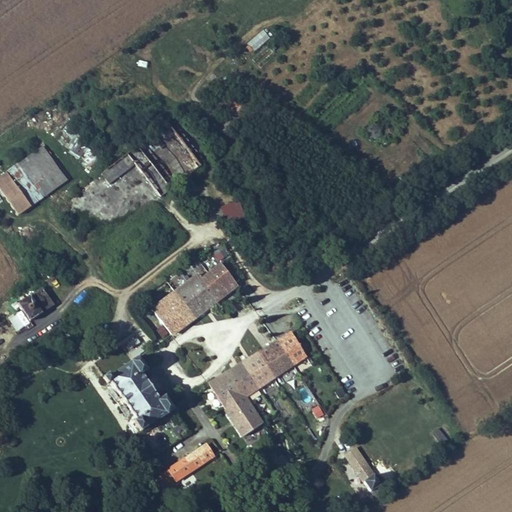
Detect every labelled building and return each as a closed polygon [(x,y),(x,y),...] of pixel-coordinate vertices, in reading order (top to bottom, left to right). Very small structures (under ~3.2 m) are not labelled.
[(246,43),(254,52),(270,37),(263,29),(246,43)] [(184,132),(216,176),(230,167),(199,122),(184,132)] [(85,164),(96,154),(69,124),(62,130),(73,142),(69,146),(85,164)] [(216,176),(184,132),(80,203),(112,248),(216,176)] [(40,144),(6,170),(33,205),(67,179),(40,144)] [(4,175),(0,177),(0,194),(19,221),(31,213),(4,175)] [(239,200),(219,206),(225,224),(245,217),(239,200)] [(147,300),(186,273),(159,234),(120,261),(147,300)] [(210,251),(219,262),(230,253),(221,242),(210,251)] [(173,336),(239,291),(224,270),(197,289),(186,273),(147,300),(173,336)] [(39,284),(14,302),(26,320),(48,304),(52,302),(39,284)] [(52,302),(48,304),(56,317),(60,314),(52,302)] [(127,358),(143,352),(138,337),(122,343),(127,358)] [(305,364),(287,337),(210,389),(241,435),(264,420),(251,401),(263,393),(281,381),(305,364)] [(116,372),(105,379),(114,391),(118,388),(121,393),(117,396),(129,414),(133,411),(138,417),(134,420),(143,433),(179,408),(170,394),(164,398),(161,394),(167,390),(158,378),(153,382),(149,376),(154,372),(143,357),(119,375),(116,372)] [(316,419),(323,416),(318,405),(311,408),(316,419)] [(368,464),(338,421),(332,426),(361,469),(368,464)] [(261,425),(242,437),(248,446),(267,434),(261,425)] [(437,428),(432,433),(440,441),(445,436),(437,428)] [(209,439),(168,468),(177,482),(219,452),(209,439)] [(282,455),(274,459),(279,469),(288,464),(282,455)] [(367,491),(381,482),(372,470),(359,479),(367,491)]
